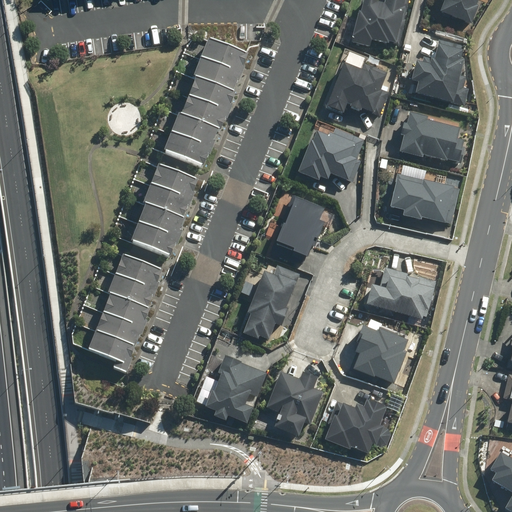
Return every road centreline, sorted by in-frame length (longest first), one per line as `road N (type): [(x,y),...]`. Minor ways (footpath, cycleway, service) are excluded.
road 1 (residential): [(161,384),(305,18)]
road 2 (residential): [(46,30),(185,9),(275,8),(305,18)]
road 3 (secondary): [(291,505),(196,501),(52,511)]
road 4 (residential): [(482,257),(366,236),(333,266),(309,338)]
road 5 (tertiary): [(458,359),(452,504)]
road 6 (tertiary): [(408,488),(458,359)]
